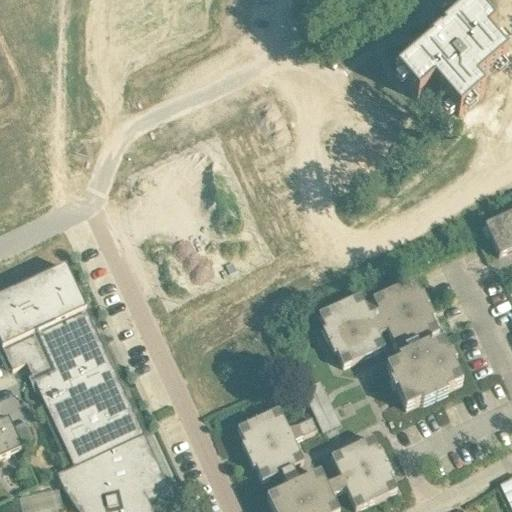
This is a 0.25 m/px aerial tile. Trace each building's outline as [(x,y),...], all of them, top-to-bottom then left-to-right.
[(0,0),(0,34),(3,42),(27,31),(28,30),(13,0),(0,0)] [(13,0),(28,30),(30,34),(52,24),(40,0),(13,0)] [(67,0),(40,0),(52,24),(73,13),(67,0)] [(93,0),(67,0),(73,13),(95,3),(93,0)] [(176,0),(166,0),(164,1),(168,10),(179,5),(176,0)] [(150,7),(139,13),(143,22),(154,17),(150,7)] [(427,50),(395,77),(417,102),(432,89),(458,118),(483,97),(475,88),(506,61),(486,39),(494,32),(472,7),(441,34),(442,35),(438,38),(429,46),(430,47),(427,50)] [(128,18),(117,23),(121,32),(133,27),(128,18)] [(96,33),(85,38),(89,47),(100,42),(96,33)] [(85,38),(74,43),(78,52),(89,47),(85,38)] [(53,53),(41,58),(46,68),(57,62),(53,53)] [(28,65),(17,70),(21,79),(32,74),(28,65)] [(38,112),(22,120),(24,125),(25,124),(34,142),(39,153),(40,153),(45,150),(52,147),(58,161),(84,149),(89,147),(75,116),(70,119),(46,130),(40,117),(38,112)] [(0,136),(0,135),(0,171),(2,170),(9,167),(18,186),(44,174),(48,172),(39,153),(34,142),(33,142),(30,144),(8,154),(2,141),(0,136)] [(187,164),(121,194),(148,253),(145,255),(153,272),(161,269),(161,270),(185,259),(187,263),(189,263),(191,267),(212,257),(210,253),(225,246),(224,243),(231,239),(233,244),(253,235),(259,248),(261,247),(264,254),(277,248),(276,246),(290,239),(292,243),(312,232),(310,229),(311,229),(310,226),(326,219),(328,223),(340,216),(336,208),(339,207),(312,149),(308,151),(301,135),(274,147),(273,144),(270,145),(271,148),(254,156),(252,153),(202,176),(205,183),(197,187),(187,164)] [(511,216),(484,229),(499,260),(511,253),(511,216)] [(57,478),(57,479),(144,439),(114,374),(107,377),(102,367),(107,364),(94,347),(92,348),(88,339),(96,335),(66,270),(0,300),(0,347),(12,374),(26,368),(74,470),(57,478)] [(397,355),(404,352),(416,347),(438,336),(431,321),(427,323),(415,299),(420,297),(414,283),(372,302),(373,303),(365,307),(378,338),(387,334),(397,355)] [(336,357),(343,371),(384,352),(378,338),(361,298),(318,318),(325,333),(331,330),(341,354),(336,357)] [(396,393),(406,414),(421,407),(418,402),(443,390),(446,395),(462,387),(451,364),(447,366),(443,357),(447,355),(442,345),(429,351),(428,348),(419,352),(416,347),(404,352),(407,358),(398,362),(399,365),(386,371),(391,383),(396,382),(401,391),(396,393)] [(320,384),(302,393),(322,436),(340,428),(320,384)] [(262,485),(280,477),(304,466),(294,445),(315,436),(309,424),(289,434),(279,413),(237,432),(262,485)] [(0,463),(22,453),(20,447),(12,431),(8,422),(0,425),(0,463)] [(12,431),(20,447),(33,441),(26,425),(12,431)] [(151,511),(147,502),(160,499),(158,492),(168,490),(144,439),(57,479),(65,495),(74,509),(76,511),(151,511)] [(330,501),(345,494),(354,511),(359,511),(397,495),(372,442),(330,461),(340,482),(325,489),(330,501)] [(266,502),(271,511),(335,511),(330,501),(319,477),(299,487),(292,472),(280,477),(287,492),(266,502)] [(511,511),(511,480),(502,484),(511,511)]
